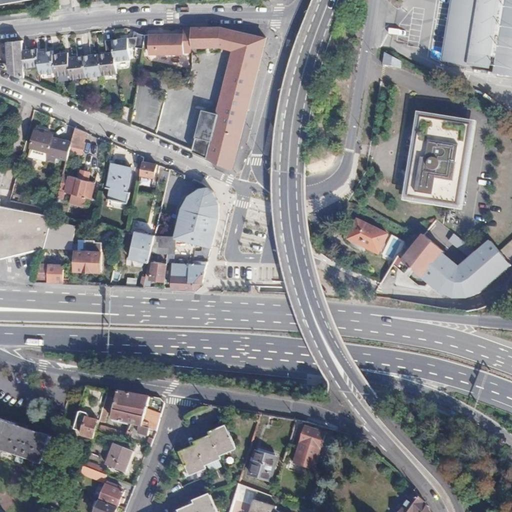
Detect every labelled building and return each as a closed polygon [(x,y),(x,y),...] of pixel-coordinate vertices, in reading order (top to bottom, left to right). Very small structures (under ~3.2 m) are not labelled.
[(511,0),(452,0),(443,63),(488,70),(490,61),(496,62),(495,71),(511,73),(511,0)] [(191,47),(192,28),(184,27),(184,33),(184,53),(191,53),(191,47)] [(221,27),(192,28),(191,47),(219,47),(232,51),(217,112),(202,109),(191,151),(231,169),(266,38),(221,27)] [(132,46),(144,48),(146,35),(135,31),(134,36),(106,40),(107,47),(108,51),(68,56),(68,52),(53,53),(53,49),(37,51),(37,47),(22,49),(22,40),(7,41),(9,72),(24,78),(23,66),(39,64),(40,72),(55,71),(55,74),(70,73),(71,77),(116,72),(114,60),(129,58),(128,47),(132,47),(132,46)] [(149,53),(184,53),(184,33),(149,32),(149,48),(149,53)] [(402,74),(403,67),(387,58),(385,70),(402,74)] [(458,208),(473,130),(423,120),(420,133),(411,139),(418,147),(413,170),(403,176),(410,185),(408,199),(458,208)] [(82,151),(87,133),(75,128),(71,141),(70,147),(82,151)] [(55,160),(56,155),(60,138),(52,136),(52,134),(35,129),(31,146),(48,151),(46,158),(55,160)] [(67,158),(70,147),(71,141),(60,138),(56,155),(67,158)] [(45,160),(46,158),(48,151),(31,146),(28,156),(45,160)] [(152,178),(155,163),(142,160),(140,168),(138,176),(152,178)] [(125,190),(131,168),(110,163),(106,185),(104,184),(103,186),(110,188),(107,201),(108,201),(109,199),(126,203),(128,191),(125,190)] [(90,197),(94,181),(87,179),(89,172),(80,170),(78,177),(63,174),(59,189),(82,195),(81,196),(85,197),(85,195),(90,197)] [(212,192),(206,188),(199,188),(188,196),(182,208),(178,222),(174,221),(173,226),(177,227),(175,236),(211,247),(218,218),(218,204),(212,192)] [(43,248),(74,252),(77,225),(52,222),(53,214),(0,208),(0,255),(4,255),(4,258),(43,248)] [(357,219),(348,239),(378,253),(386,234),(357,219)] [(437,219),(422,236),(449,257),(463,268),(479,255),(437,219)] [(150,260),(155,234),(135,230),(129,261),(149,262),(150,260)] [(175,251),(175,236),(159,237),(159,252),(175,251)] [(449,257),(422,236),(404,260),(428,281),(449,257)] [(95,250),(95,240),(85,240),(85,250),(77,249),(75,269),(101,271),(102,251),(95,250)] [(463,268),(449,257),(428,281),(434,289),(440,293),(447,297),(462,297),(473,295),(482,290),(511,267),(511,266),(499,251),(492,243),(479,255),(463,268)] [(202,283),(207,262),(192,261),(193,263),(184,263),(184,256),(181,256),(181,259),(179,259),(178,263),(173,262),(172,288),(195,289),(202,283)] [(154,260),(150,260),(149,262),(147,273),(152,274),(151,279),(165,282),(166,263),(157,261),(158,258),(155,257),(154,260)] [(35,282),(101,284),(101,282),(69,280),(70,278),(64,277),(64,269),(63,269),(63,264),(40,263),(35,282)] [(105,388),(87,384),(83,396),(100,402),(105,388)] [(149,424),(158,427),(160,418),(147,415),(148,410),(161,414),(164,404),(160,398),(117,390),(112,417),(127,420),(130,420),(149,424)] [(106,397),(98,420),(103,421),(111,399),(106,397)] [(80,435),(92,439),(94,431),(98,420),(88,417),(88,414),(80,411),(73,428),(81,431),(80,435)] [(52,435),(0,418),(0,448),(42,463),(52,435)] [(98,433),(122,440),(130,420),(127,420),(123,432),(99,425),(98,433)] [(299,434),(302,421),(296,420),(292,433),(299,434)] [(305,425),(299,442),(327,451),(332,436),(326,434),(326,432),(305,425)] [(219,453),(234,447),(225,426),(209,432),(211,437),(195,443),(196,446),(179,453),(188,474),(205,467),(204,464),(221,457),(219,453)] [(75,434),(69,432),(67,438),(72,441),(75,434)] [(124,472),(133,453),(116,446),(108,466),(124,472)] [(253,462),(250,470),(268,476),(275,453),(257,447),(254,456),(251,455),(248,460),(253,462)] [(104,482),(107,475),(83,465),(80,473),(104,482)] [(274,492),(239,480),(237,484),(273,497),(274,492)] [(100,501),(118,508),(120,504),(123,504),(125,498),(122,497),(124,492),(115,489),(116,486),(108,483),(100,501)] [(431,511),(431,510),(427,504),(423,500),(415,491),(399,511),(431,511)] [(215,511),(208,495),(192,502),(193,505),(177,511),(215,511)] [(255,498),(250,511),(282,511),(281,511),(279,509),(276,508),(277,505),(255,498)] [(115,511),(118,508),(100,501),(96,511),(115,511)]
